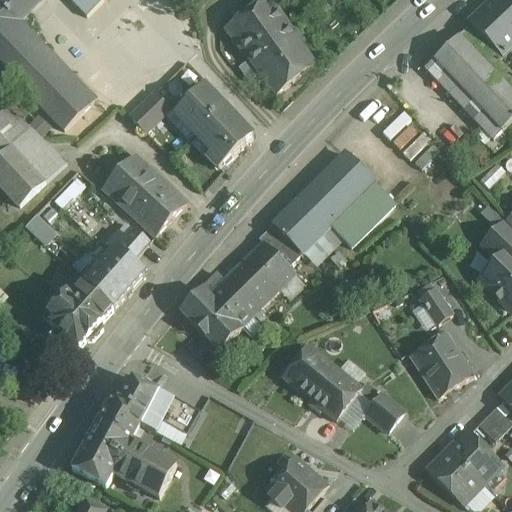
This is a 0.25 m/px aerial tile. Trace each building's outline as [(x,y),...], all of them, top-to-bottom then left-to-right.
[(0,0),(0,63),(16,80),(14,82),(16,84),(18,82),(43,107),(41,109),(43,111),(44,110),(65,132),(64,133),(65,134),(96,103),(21,25),(46,0),(67,0),(87,20),(107,0),(0,0)] [(273,0),(270,0),(226,31),(250,62),(255,70),(298,37),(273,0)] [(511,0),(494,0),(470,23),(468,25),(470,26),(488,45),(483,49),(499,64),(511,52),(511,0)] [(483,49),(468,32),(427,70),(495,144),(511,128),(511,77),(499,64),(483,49)] [(298,37),(255,70),(260,76),(275,96),(316,66),(298,37)] [(250,62),(238,71),(248,85),(260,76),(255,70),(250,62)] [(195,132),(223,106),(204,86),(176,112),(195,132)] [(172,112),(155,95),(129,120),(146,138),(172,112)] [(223,106),(195,132),(214,152),(242,126),(223,106)] [(6,112),(0,118),(0,159),(13,148),(30,132),(6,112)] [(242,126),(214,152),(207,159),(220,172),(254,139),(242,126)] [(410,127),(393,144),(399,151),(417,134),(410,127)] [(46,146),(30,132),(13,148),(47,186),(67,167),(46,146)] [(47,186),(13,148),(0,159),(0,187),(20,210),(47,186)] [(396,208),(346,158),(274,229),(302,257),(303,258),(330,231),(335,237),(336,236),(351,252),(396,208)] [(135,161),(105,193),(133,219),(163,187),(135,161)] [(497,167),(480,184),(489,193),(506,176),(497,167)] [(76,178),(54,203),(90,234),(99,223),(74,202),(86,187),(76,178)] [(185,207),(163,187),(133,219),(156,239),(185,207)] [(37,215),(25,228),(46,248),(58,235),(37,215)] [(511,232),(505,226),(483,248),(500,265),(509,255),(511,257),(511,232)] [(302,257),(274,229),(259,243),(263,247),(264,247),(288,271),(302,257)] [(137,232),(87,289),(114,314),(146,280),(131,267),(151,244),(137,232)] [(263,247),(246,263),(247,264),(226,284),(225,285),(209,300),(242,333),(296,279),(288,271),(264,247),(263,247)] [(511,257),(509,255),(500,265),(481,283),(511,314),(511,257)] [(218,277),(202,293),(209,300),(225,285),(218,277)] [(87,289),(80,283),(45,323),(78,353),(86,344),(87,345),(94,345),(105,334),(104,327),(114,314),(87,289)] [(209,300),(202,293),(180,315),(193,327),(192,329),(204,341),(206,341),(221,355),(243,334),(242,333),(209,300)] [(454,320),(436,293),(421,303),(439,330),(454,320)] [(447,337),(411,361),(439,403),(475,379),(447,337)] [(362,391),(309,350),(283,382),(337,424),(339,422),(359,397),(363,392),(362,391)] [(173,403),(133,381),(120,406),(115,403),(113,402),(101,424),(134,442),(141,429),(157,437),(163,424),(174,403),(173,403)] [(31,384),(21,394),(30,403),(40,393),(31,384)] [(382,397),(367,385),(362,391),(363,392),(359,397),(374,408),(382,397)] [(511,391),(501,403),(511,413),(511,391)] [(359,397),(339,422),(353,433),(365,418),(374,408),(359,397)] [(405,416),(382,397),(374,408),(365,418),(388,437),(405,416)] [(200,416),(174,401),(173,403),(174,403),(163,424),(188,438),(200,416)] [(511,431),(511,428),(496,413),(488,421),(505,438),(511,431)] [(488,421),(479,431),(496,448),(505,438),(488,421)] [(134,442),(101,424),(73,474),(107,492),(115,477),(133,444),(134,442)] [(502,470),(468,436),(449,455),(483,489),(502,470)] [(164,458),(155,452),(153,456),(133,444),(115,477),(160,503),(178,471),(163,462),(164,458)] [(483,489),(449,455),(428,476),(462,510),(483,489)] [(308,511),(328,489),(296,461),(268,494),(287,511),(308,511)] [(104,511),(85,501),(79,511),(104,511)] [(366,511),(355,502),(345,511),(366,511)]
